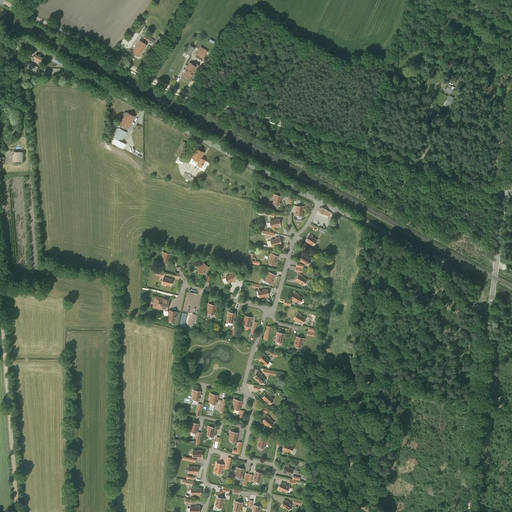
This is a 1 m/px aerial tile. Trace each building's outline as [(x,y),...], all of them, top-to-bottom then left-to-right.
[(152,43),(154,40),(146,35),(143,38),(149,41),(149,40),(152,43)] [(21,46),(29,58),(35,53),(31,47),(33,45),(26,40),(21,46)] [(139,56),(146,45),(139,40),(132,52),(139,56)] [(190,56),(195,48),(190,45),(185,52),(190,56)] [(202,61),(205,54),(207,51),(205,49),(203,53),(198,50),(194,56),(202,61)] [(40,61),(42,58),(40,57),(40,56),(39,55),(38,56),(36,55),(34,58),(33,60),(34,61),(34,62),(36,64),(37,63),(39,64),(40,61)] [(64,63),(65,60),(56,55),(53,61),(62,66),(64,63)] [(193,74),(197,67),(189,62),(185,69),(186,70),(182,76),(188,79),(192,74),(193,74)] [(135,116),(126,112),(126,113),(125,112),(124,112),(123,115),(123,116),(124,116),(122,120),(119,120),(117,123),(119,125),(120,124),(128,129),(135,116)] [(121,142),(126,132),(118,128),(113,138),(121,142)] [(182,159),(188,149),(185,147),(187,143),(182,141),(175,155),(182,159)] [(202,168),(206,160),(201,157),(203,152),(197,149),(192,158),(198,161),(195,165),(202,168)] [(23,160),(23,152),(13,152),(13,154),(12,154),(12,162),(20,162),(20,160),(23,160)] [(279,205),(281,196),(274,195),(273,198),(274,198),(273,204),(279,205)] [(280,226),(279,219),(270,221),(271,227),(277,226),(277,227),(280,226)] [(313,245),(316,240),(311,237),(312,236),(310,234),(306,240),(313,245)] [(272,246),(281,244),(279,237),(276,237),(276,239),(270,240),(272,246)] [(168,263),(170,254),(163,252),(162,255),(163,256),(162,261),(168,263)] [(259,261),(254,261),(254,253),(249,253),(249,264),(259,265),(259,261)] [(274,265),(278,256),(271,253),(270,256),(271,257),(268,262),(274,265)] [(307,264),(310,260),(306,257),(306,256),(304,254),(300,260),(307,264)] [(202,274),(208,267),(202,262),(200,265),(201,266),(197,270),(202,274)] [(228,283),(236,279),(233,272),(230,273),(230,275),(225,277),(228,283)] [(271,283),(275,275),(269,272),(267,275),(268,275),(266,281),(271,283)] [(303,284),(306,279),(301,277),(302,276),(300,274),(296,280),(303,284)] [(171,286),(172,279),(164,277),(162,285),(165,286),(165,284),(171,286)] [(299,303),(302,298),(297,295),(298,294),(295,292),(291,299),(299,303)] [(167,310),(169,300),(155,297),(153,307),(167,310)] [(214,314),(216,306),(209,304),(208,307),(209,307),(208,313),(214,314)] [(177,326),(180,312),(177,312),(169,310),(167,320),(174,322),(173,325),(177,326)] [(302,323),(305,318),(300,315),(300,314),(298,313),(295,319),(302,323)] [(251,321),(252,318),(245,316),(243,325),(249,326),(250,320),(251,321)] [(303,342),(304,339),(297,337),(295,346),(301,347),(302,342),(303,342)] [(265,365),(269,361),(265,357),(266,356),(264,354),(259,359),(265,365)] [(260,383),(265,379),(261,375),(262,374),(260,372),(254,377),(260,383)] [(269,403),(273,399),(269,395),(268,393),(263,398),(269,403)] [(215,404),(218,396),(210,394),(210,397),(211,397),(209,403),(215,404)] [(240,410),(242,401),(234,399),(233,403),(234,403),(233,409),(240,410)] [(269,427),(273,423),(269,419),(269,418),(267,416),(263,421),(269,427)] [(267,443),(267,439),(260,438),(258,446),(264,448),(265,442),(267,443)] [(291,452),(293,446),(288,444),(288,443),(285,442),(283,449),(291,452)] [(223,468),(224,465),(217,463),(215,472),(221,473),(222,468),(223,468)] [(291,475),(293,469),(288,467),(289,466),(286,464),(283,471),(291,475)] [(262,476),(263,473),(256,472),(254,480),(260,482),(261,476),(262,476)] [(287,492),(289,486),(281,483),(278,490),(281,491),(282,490),(287,492)] [(224,502),(225,499),(218,497),(216,506),(222,507),(223,502),(224,502)] [(289,510),(293,504),(285,500),(281,506),(284,508),(285,506),(289,510)]
